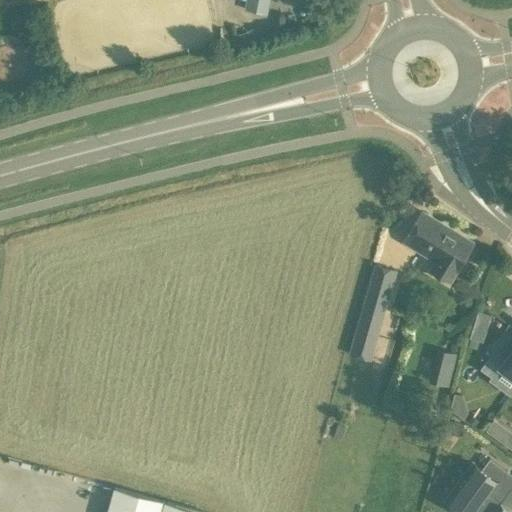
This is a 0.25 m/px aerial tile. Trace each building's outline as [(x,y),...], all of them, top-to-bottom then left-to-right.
[(246,0),(244,9),(267,14),(269,0),(246,0)] [(422,212),(404,242),(435,261),(430,270),(449,281),(472,243),(422,212)] [(383,311),(395,270),(373,263),(361,305),(383,311)] [(491,314),(478,310),(475,323),(487,326),(491,314)] [(369,361),(376,335),(354,328),(347,354),(369,361)] [(511,344),(500,336),(492,347),(495,350),(488,359),(511,375),(511,344)] [(431,380),(454,384),(460,352),(438,347),(431,380)] [(460,422),(448,419),(446,428),(457,431),(460,422)] [(511,433),(494,421),(486,431),(505,445),(511,450),(511,433)] [(476,511),(490,493),(501,501),(511,486),(511,474),(489,458),(481,468),(472,462),(456,484),(458,509),(462,511),(476,511)] [(106,511),(204,511),(114,487),(106,511)] [(511,511),(511,488),(493,511),(511,511)]
